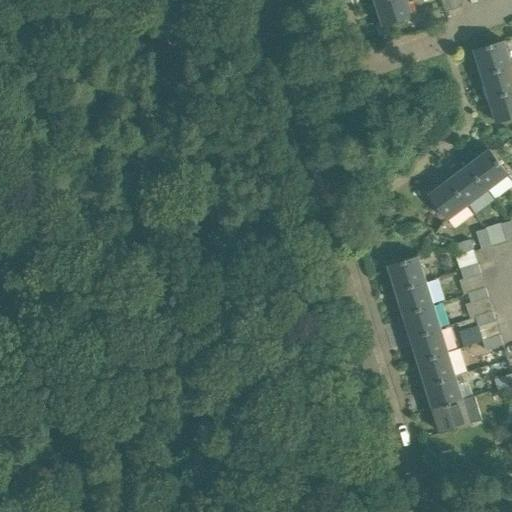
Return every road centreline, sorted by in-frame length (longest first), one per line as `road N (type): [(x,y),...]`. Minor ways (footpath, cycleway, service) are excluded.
road 1 (residential): [(406,504),(278,92)]
road 2 (residential): [(278,92),(446,40)]
